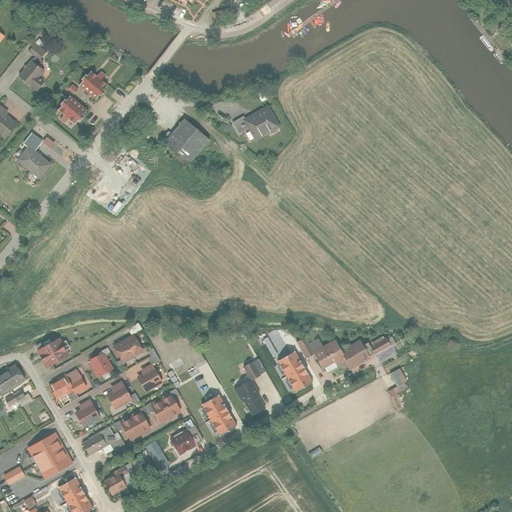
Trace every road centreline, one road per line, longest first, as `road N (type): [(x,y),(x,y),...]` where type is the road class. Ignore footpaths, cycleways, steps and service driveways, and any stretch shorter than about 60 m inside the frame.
road 1 (residential): [(362,362),(101,508)]
road 2 (residential): [(0,356),(26,370),(101,508)]
road 3 (residential): [(181,22),(80,151)]
road 4 (residential): [(80,151),(0,250)]
